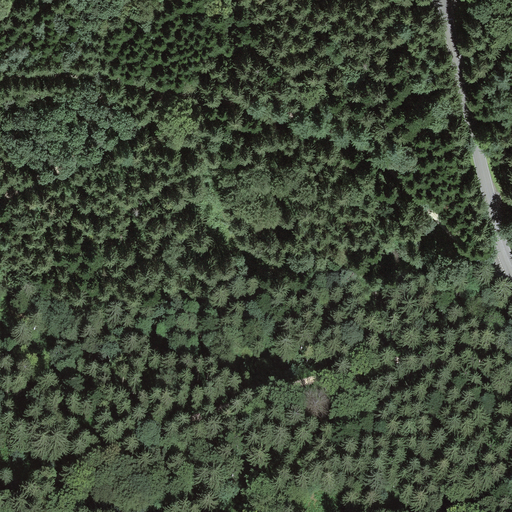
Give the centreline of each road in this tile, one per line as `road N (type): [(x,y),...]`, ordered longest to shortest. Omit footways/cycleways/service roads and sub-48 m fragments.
road 1 (track): [(0,185),(186,92),(270,104),(360,138),(511,289)]
road 2 (track): [(511,371),(428,358),(374,366),(210,410),(0,504)]
road 3 (tertiary): [(511,274),(484,188),(448,0)]
